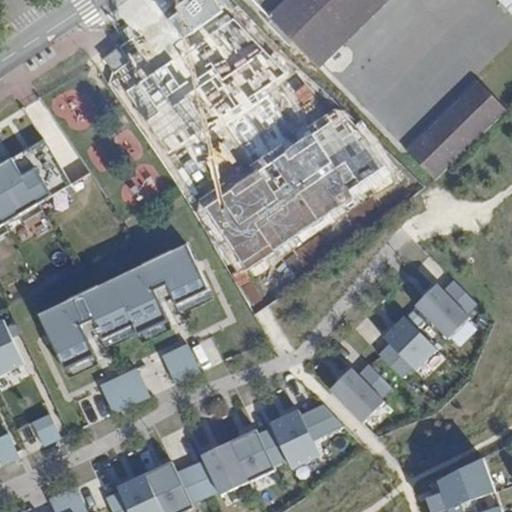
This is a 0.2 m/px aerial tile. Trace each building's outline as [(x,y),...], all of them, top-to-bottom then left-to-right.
[(251,0),(313,65),(323,65),(345,44),(346,34),(380,0),(251,0)] [(511,0),(498,0),(511,14),(511,0)] [(132,62),(120,47),(104,58),(115,74),(132,62)] [(435,181),(451,165),(454,163),(507,111),(478,82),(406,153),(435,181)] [(0,228),(6,225),(42,204),(72,186),(43,139),(0,164),(0,228)] [(186,245),(38,316),(47,335),(49,339),(51,344),(65,371),(96,356),(88,340),(100,334),(103,341),(133,327),(138,336),(169,322),(161,305),(173,300),(176,306),(179,305),(209,291),(199,272),(195,263),(186,245)] [(454,282),(443,293),(465,315),(476,305),(454,282)] [(426,298),(416,308),(448,340),(469,319),(465,315),(443,293),(437,286),(426,298)] [(397,326),(383,340),(389,346),(411,369),(415,373),(416,372),(437,351),(404,318),(397,326)] [(0,376),(24,365),(7,328),(3,321),(0,322),(0,376)] [(164,356),(177,386),(202,375),(190,347),(189,345),(164,356)] [(379,356),(401,379),(411,369),(389,346),(382,353),(379,356)] [(368,366),(358,377),(380,400),(391,389),(368,366)] [(102,387),(116,416),(152,398),(138,370),(102,387)] [(330,392),(362,425),(366,422),(384,404),(380,400),(358,377),(351,370),(338,383),(330,392)] [(318,408),(300,417),(312,441),(343,427),(323,406),(318,408)] [(273,423),(269,425),(272,430),(286,461),(291,471),(320,458),(312,441),(300,417),(298,411),(282,419),(273,423)] [(34,424),(45,447),(62,440),(51,416),(34,424)] [(45,447),(34,424),(20,430),(31,454),(45,447)] [(272,430),(259,436),(273,467),(286,461),(272,430)] [(241,438),(229,444),(248,484),(275,471),(273,467),(259,436),(256,431),(241,438)] [(9,436),(0,439),(0,460),(3,467),(20,459),(9,436)] [(218,493),(220,497),(248,484),(229,444),(220,448),(201,456),(204,462),(218,493)] [(444,493),(435,496),(429,499),(433,511),(503,511),(496,493),(484,459),(440,482),(444,493)] [(190,468),(205,499),(218,493),(204,462),(190,468)] [(144,476),(161,511),(187,511),(194,509),(192,505),(177,474),(171,463),(158,469),(144,476)] [(205,499),(190,468),(177,474),(192,505),(205,499)] [(128,511),(161,511),(144,476),(137,479),(118,488),(117,488),(119,493),(128,511)] [(432,486),(435,496),(444,493),(440,482),(432,486)] [(75,488),(51,499),(56,511),(85,511),(85,509),(75,488)] [(108,506),(111,511),(128,511),(119,493),(107,498),(105,499),(108,506)]
